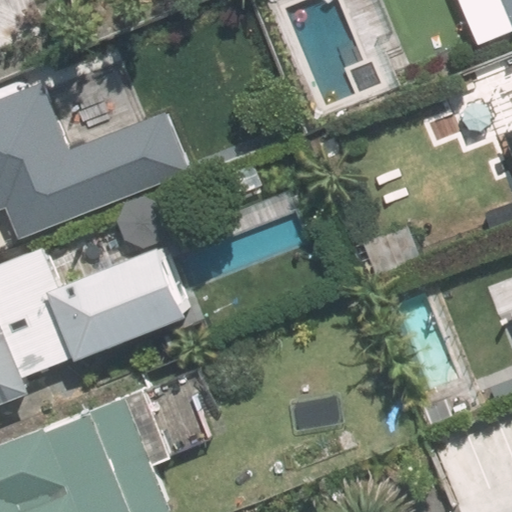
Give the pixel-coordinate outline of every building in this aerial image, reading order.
[(511,0),(476,0),(492,37),(511,28),(511,0)] [(0,206),(13,202),(25,235),(26,234),(28,239),(205,171),(178,101),(89,135),(64,70),(0,94),(0,206)] [(183,243),(66,287),(90,351),(207,307),(199,285),(187,254),(183,243)] [(1,265),(0,264),(0,401),(48,382),(1,265)] [(143,394),(0,440),(0,511),(181,511),(182,511),(143,394)]
